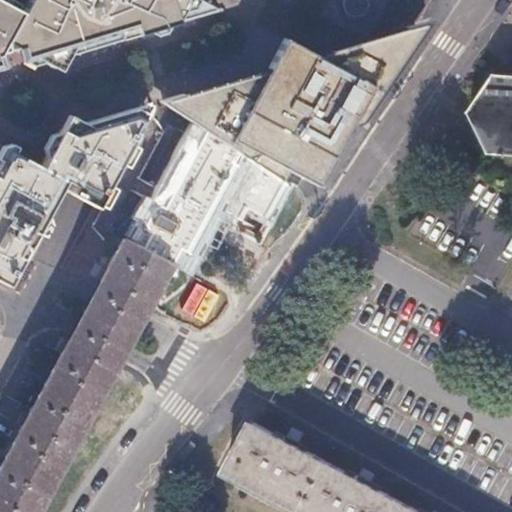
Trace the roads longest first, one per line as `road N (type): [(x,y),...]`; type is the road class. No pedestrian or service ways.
road 1 (residential): [(218,363),(346,193),(472,0)]
road 2 (residential): [(218,363),(41,275),(30,298)]
road 3 (residential): [(30,298),(195,392)]
road 4 (residential): [(111,511),(195,392)]
